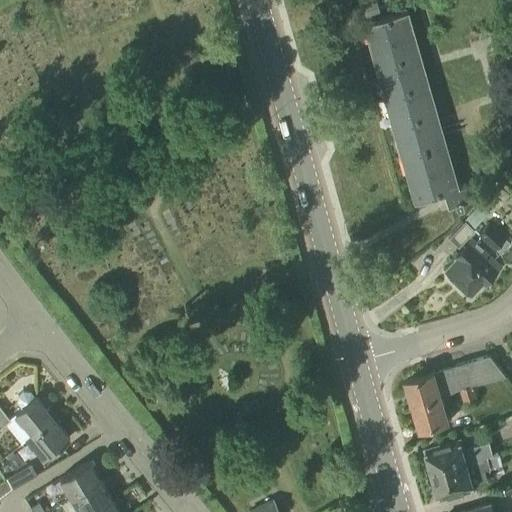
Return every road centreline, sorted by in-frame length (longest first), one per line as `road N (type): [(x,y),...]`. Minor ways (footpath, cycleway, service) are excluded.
road 1 (secondary): [(355,362),(255,0)]
road 2 (residential): [(192,511),(36,325)]
road 3 (residential): [(355,362),(478,328),(511,308)]
road 4 (secondary): [(395,511),(355,362)]
